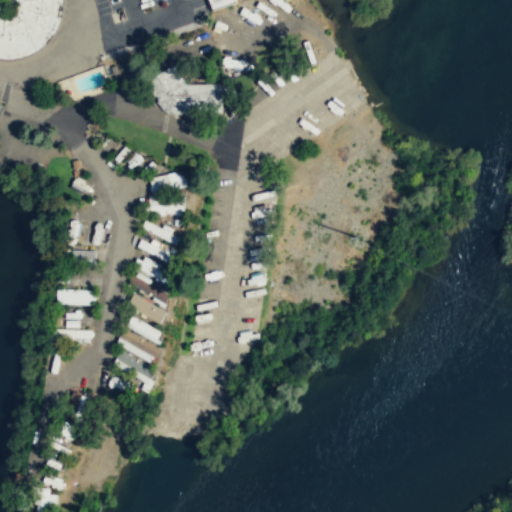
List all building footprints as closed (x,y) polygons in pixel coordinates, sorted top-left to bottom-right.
[(0,0),(0,57),(4,58),(12,58),(20,57),(27,54),(34,51),(41,47),(46,42),(51,36),(56,29),(59,22),(61,15),(62,7),(62,0),(0,0)] [(238,1),(237,0),(210,0),(214,10),(238,1)] [(224,114),(224,85),(181,85),(181,73),(154,73),(154,114),(224,114)] [(126,153),(117,148),(111,160),(120,165),(126,153)] [(149,174),(148,214),(183,215),(184,194),(184,175),(149,174)] [(176,246),(180,236),(145,220),(140,229),(176,246)] [(171,264),(175,254),(140,239),(136,248),(171,264)] [(70,261),(94,261),(94,251),(70,251),(70,261)] [(133,268),(171,285),(175,274),(137,257),(133,268)] [(166,306),(171,297),(133,275),(127,284),(166,306)] [(95,289),(55,289),(55,304),(95,304),(95,289)] [(158,324),(165,312),(133,293),(126,305),(158,324)] [(63,322),(87,322),(88,312),(64,311),(63,322)] [(156,345),(163,334),(131,316),(125,327),(156,345)] [(48,342),(90,342),(90,330),(48,330),(48,342)] [(159,350),(123,330),(116,342),(152,363),(159,350)] [(44,372),(59,374),(62,351),(47,349),(44,372)] [(140,389),(147,393),(158,373),(120,350),(112,363),(145,382),(140,389)]
